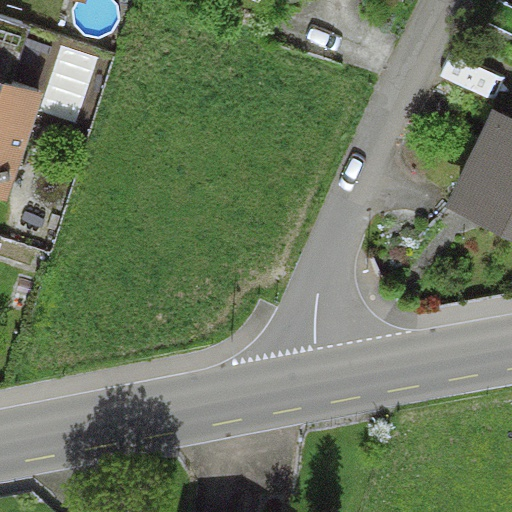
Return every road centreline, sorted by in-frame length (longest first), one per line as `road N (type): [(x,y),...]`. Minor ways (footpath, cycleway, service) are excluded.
road 1 (residential): [(314,384),(318,292),(356,196),(459,0)]
road 2 (secondary): [(314,384),(0,446)]
road 3 (secondary): [(511,345),(314,384)]
